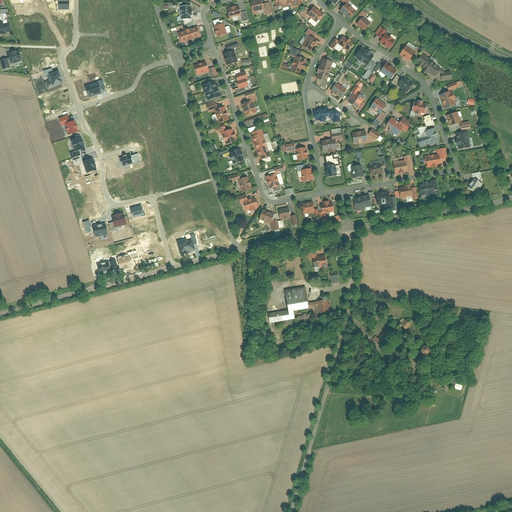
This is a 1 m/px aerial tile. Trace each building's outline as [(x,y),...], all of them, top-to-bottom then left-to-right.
[(68,0),(57,0),(58,1),(59,1),(59,10),(69,10),(69,1),(68,1),(68,0)] [(255,0),(251,1),(254,13),(265,10),(263,4),(262,0),(255,0)] [(271,2),(263,4),(265,10),(267,15),(274,13),(271,2)] [(146,3),(136,6),(141,20),(150,17),(146,3)] [(341,12),(350,19),(358,10),(348,3),(346,5),(341,12)] [(239,5),(228,8),(231,18),(242,15),(241,13),(239,5)] [(308,14),(311,10),(306,6),(299,13),(305,18),(308,14)] [(317,23),(325,14),(315,6),(311,10),(308,14),(317,23)] [(358,18),(361,20),(364,16),(367,13),(364,10),(358,18)] [(357,25),(365,31),(372,22),(364,16),(361,20),(357,25)] [(153,23),(143,26),(147,39),(157,36),(153,23)] [(215,26),(219,37),(229,34),(225,23),(215,26)] [(376,35),(383,39),(386,34),(388,31),(381,26),(376,35)] [(197,27),(188,30),(191,41),(200,38),(197,27)] [(309,35),(314,39),(318,33),(309,28),(306,33),(309,35)] [(183,43),(191,41),(188,30),(179,33),(183,43)] [(381,43),(390,49),(396,40),(386,34),(383,39),(381,43)] [(303,46),(312,52),(319,41),(314,39),(309,35),(303,46)] [(338,45),(349,52),(355,43),(344,36),(340,42),(338,45)] [(338,45),(340,42),(335,38),(330,46),(335,49),(338,45)] [(227,47),(229,52),(235,50),(241,48),(239,42),(227,47)] [(160,44),(150,47),(154,60),(164,57),(160,44)] [(401,55),(410,62),(415,55),(417,52),(407,46),(401,55)] [(356,57),(368,65),(371,60),(375,55),(362,47),(356,57)] [(417,52),(415,55),(418,57),(423,49),(420,47),(417,52)] [(297,56),(300,57),(302,51),(292,48),(290,54),(297,56)] [(20,50),(9,53),(12,65),(23,62),(20,50)] [(224,54),(228,65),(239,62),(235,50),(229,52),(224,54)] [(418,62),(425,67),(429,60),(431,57),(424,53),(418,62)] [(292,70),(302,74),(307,59),(300,57),(297,56),(292,70)] [(11,68),(9,59),(2,61),(4,70),(11,68)] [(317,79),(329,82),(334,62),(322,59),(317,79)] [(377,64),(371,60),(368,65),(366,68),(372,72),(374,70),(377,64)] [(423,69),(436,77),(442,68),(429,60),(425,67),(423,69)] [(198,75),(210,71),(209,69),(206,61),(194,65),(198,75)] [(377,64),(374,70),(377,72),(382,65),(379,62),(377,64)] [(387,62),(381,72),(392,79),(398,70),(387,62)] [(216,66),(209,69),(210,71),(212,78),(219,75),(216,66)] [(236,74),(239,82),(248,79),(249,78),(246,71),(241,73),(236,74)] [(441,73),(443,81),(453,79),(452,71),(441,73)] [(59,72),(47,76),(49,82),(46,83),(48,89),(61,85),(60,84),(62,83),(59,72)] [(335,81),(338,83),(343,75),(340,73),(335,81)] [(393,83),(399,86),(403,79),(398,75),(393,83)] [(399,86),(409,93),(415,83),(405,76),(403,79),(399,86)] [(237,82),(240,89),(250,85),(248,79),(239,82),(237,82)] [(207,92),(218,88),(215,81),(203,85),(206,93),(207,92)] [(98,82),(85,87),(88,98),(102,94),(98,82)] [(448,86),(450,92),(452,92),(460,89),(457,82),(448,86)] [(332,92),(342,98),(348,89),(338,83),(332,92)] [(209,101),(222,96),(219,88),(218,88),(207,92),(209,101)] [(246,94),(248,101),(253,100),(258,98),(255,91),(246,94)] [(349,102),(358,108),(366,97),(357,92),(355,94),(349,102)] [(441,96),(446,109),(457,105),(452,92),(450,92),(441,96)] [(370,108),(380,115),(382,112),(387,105),(377,98),(370,108)] [(242,103),(247,117),(258,113),(253,100),(248,101),(242,103)] [(215,110),(219,108),(217,101),(207,105),(209,112),(215,110)] [(413,112),(426,114),(428,104),(415,101),(413,112)] [(219,123),(230,120),(226,106),(219,108),(215,110),(219,123)] [(315,111),(317,121),(320,121),(322,122),(325,122),(327,119),(327,117),(330,116),(330,119),(333,119),(334,123),(341,122),(340,116),(342,114),(335,109),(333,110),(327,111),(327,109),(323,110),(322,109),(320,109),(319,110),(315,111)] [(388,115),(382,112),(380,115),(377,119),(383,122),(388,115)] [(451,127),(463,123),(459,112),(447,116),(451,127)] [(424,117),(429,131),(436,128),(437,128),(432,114),(424,117)] [(386,128),(399,136),(405,126),(401,123),(393,118),(386,128)] [(404,118),(401,123),(405,126),(409,128),(412,124),(404,118)] [(75,121),(64,125),(69,138),(79,134),(75,121)] [(227,145),(237,141),(233,128),(223,132),(227,145)] [(430,145),(440,142),(436,128),(429,131),(425,132),(427,137),(418,140),(421,147),(429,144),(430,145)] [(332,130),(333,140),(336,139),(343,138),(341,129),(332,130)] [(369,135),(377,140),(381,134),(373,129),(369,135)] [(352,133),(354,144),(368,142),(366,130),(352,133)] [(459,149),(471,148),(468,132),(457,134),(459,149)] [(252,137),(256,147),(267,143),(264,133),(254,136),(252,137)] [(81,136),(70,140),(74,153),(85,149),(81,136)] [(322,142),(323,152),(338,150),(336,139),(333,140),(322,142)] [(267,143),(256,147),(259,156),(261,156),(269,153),(270,152),(267,143)] [(288,152),(297,150),(297,149),(296,143),(286,145),(288,152)] [(150,147),(140,150),(144,161),(153,158),(150,147)] [(299,161),(309,159),(307,148),(297,149),(297,150),(299,161)] [(440,155),(441,159),(448,158),(447,148),(440,149),(440,155)] [(235,165),(246,161),(242,149),(231,153),(231,155),(235,165)] [(221,159),(231,155),(231,153),(230,150),(219,154),(221,159)] [(325,156),(327,166),(336,164),(340,163),(338,154),(325,156)] [(406,161),(407,165),(414,164),(413,155),(406,156),(406,161)] [(428,168),(442,166),(441,159),(440,155),(426,157),(428,168)] [(130,156),(120,159),(122,167),(133,164),(130,156)] [(93,159),(83,162),(87,174),(97,171),(93,159)] [(396,174),(408,171),(407,165),(406,161),(394,163),(396,174)] [(327,177),(338,175),(336,164),(327,166),(325,166),(327,177)] [(371,176),(384,174),(382,166),(382,164),(370,167),(371,176)] [(274,168),(276,173),(277,173),(285,170),(284,165),(274,168)] [(354,178),(364,177),(363,170),(362,165),(352,167),(354,178)] [(304,182),(315,180),(313,169),(307,170),(302,171),(304,182)] [(271,190),(282,186),(277,173),(276,173),(267,177),(271,190)] [(239,180),(242,179),(240,174),(230,178),(232,183),(239,180)] [(239,180),(243,192),(253,189),(249,177),(242,179),(239,180)] [(469,187),(478,193),(484,184),(475,178),(469,187)] [(433,184),(420,186),(422,197),(435,194),(434,192),(433,184)] [(402,199),(414,196),(412,189),(412,186),(400,188),(402,199)] [(379,205),(392,203),(391,198),(390,191),(377,193),(379,205)] [(363,197),(365,208),(372,207),(371,200),(370,194),(362,195),(363,197)] [(244,202),(249,201),(247,195),(240,197),(242,203),(244,202)] [(357,212),(365,210),(365,208),(363,197),(354,198),(357,212)] [(244,202),(248,212),(260,207),(257,198),(249,201),(244,202)] [(305,214),(316,212),(315,210),(314,202),(303,203),(305,214)] [(323,212),(324,214),(335,212),(333,202),(322,204),(323,212)] [(141,207),(131,209),(133,219),(144,216),(141,207)] [(281,220),(292,218),(291,216),(290,208),(280,210),(281,220)] [(272,221),(275,214),(264,210),(261,220),(271,224),(272,221)] [(123,214),(112,217),(115,228),(126,225),(123,214)] [(180,220),(171,222),(174,234),(183,231),(180,220)] [(280,230),(278,220),(272,221),(271,224),(273,231),(280,230)] [(106,225),(94,227),(96,238),(108,235),(106,225)] [(177,242),(180,255),(191,252),(190,252),(196,250),(194,245),(197,244),(194,235),(190,236),(191,238),(177,242)] [(119,258),(122,271),(134,268),(132,261),(139,260),(137,250),(130,252),(131,255),(119,258)] [(326,255),(318,256),(314,250),(309,254),(314,260),(316,269),(328,267),(326,255)] [(97,265),(100,276),(112,273),(112,271),(118,269),(115,259),(108,261),(109,262),(97,265)] [(340,282),(339,275),(332,276),(333,283),(340,282)] [(269,314),(271,323),(296,319),(295,311),(316,308),(317,314),(332,311),(331,303),(329,304),(328,300),(310,303),(307,286),(285,290),(289,310),(269,314)] [(412,325),(407,319),(402,324),(407,330),(412,325)] [(376,336),(373,340),(381,346),(390,333),(386,330),(380,338),(376,336)] [(429,356),(431,355),(432,353),(432,351),(431,349),(430,347),(428,346),(426,347),(424,348),(423,349),(422,352),(423,354),(425,355),(427,356),(429,356)]
